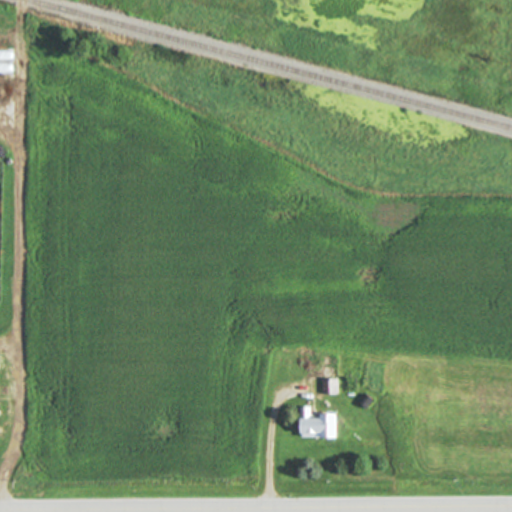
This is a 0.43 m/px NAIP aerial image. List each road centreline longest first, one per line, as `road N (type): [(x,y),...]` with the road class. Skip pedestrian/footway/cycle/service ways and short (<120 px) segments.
road 1 (tertiary): [(0,511),(511,507)]
road 2 (track): [(0,458),(19,430),(21,0)]
